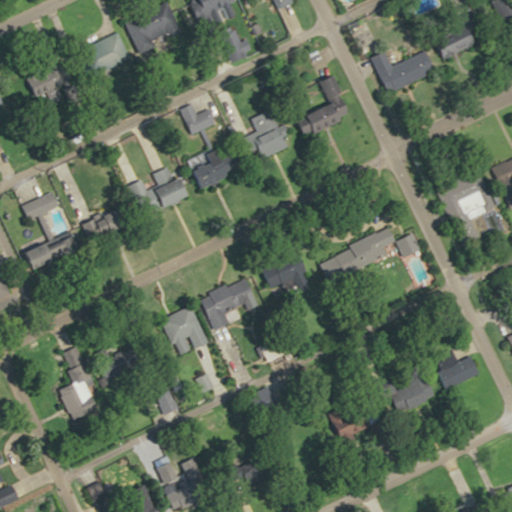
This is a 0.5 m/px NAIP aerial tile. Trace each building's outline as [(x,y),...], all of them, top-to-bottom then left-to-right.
[(207,0),(205,1),(212,17),(240,5),(237,0),(207,0)] [(469,42),(461,29),(428,50),(435,62),(469,42)] [(134,60),(118,31),(83,50),(99,79),(134,60)] [(429,72),(420,50),(385,65),(379,50),(364,56),(380,93),(429,72)] [(321,80),(331,104),(300,117),(308,134),(352,115),(335,75),(321,80)] [(179,110),(191,134),(216,122),(209,107),(197,113),(192,103),(179,110)] [(253,124),(255,133),(241,138),(244,146),(259,141),(264,154),(288,146),(277,115),(253,124)] [(511,190),(511,141),(510,142),(511,148),(511,156),(486,166),(497,196),(511,190)] [(204,188),(241,168),(227,143),(191,163),(204,188)] [(153,173),(157,186),(146,190),(143,183),(133,187),(143,214),(165,206),(192,196),(183,173),(173,177),(169,167),(153,173)] [(434,188),(458,244),(473,237),(465,219),(489,208),(473,171),(434,188)] [(55,191),(22,204),(28,218),(60,206),(55,191)] [(121,204),(94,217),(102,236),(129,223),(121,204)] [(421,250),(413,233),(395,241),(404,258),(421,250)] [(25,250),(33,274),(50,267),(48,261),(78,251),(73,234),(25,250)] [(279,264),(283,286),(296,283),(298,291),(312,289),(307,259),(279,264)] [(0,307),(1,308),(0,305),(0,298),(10,295),(0,267),(0,307)] [(240,318),(235,307),(253,300),(244,278),(201,296),(215,329),(240,318)] [(178,356),(194,349),(194,348),(209,342),(193,305),(162,318),(178,356)] [(511,330),(499,335),(506,355),(511,352),(511,330)] [(481,371),(472,354),(437,373),(446,390),(481,371)] [(58,390),(74,421),(88,414),(83,402),(93,397),(85,380),(91,377),(84,363),(64,373),(70,384),(58,390)] [(404,384),(404,405),(433,405),(433,384),(404,384)] [(335,424),(342,422),(340,411),(333,412),(335,424)] [(163,484),(173,510),(209,497),(200,471),(163,484)] [(88,488),(99,511),(116,511),(102,481),(88,488)] [(511,511),(511,488),(493,497),(499,511),(511,511)] [(142,511),(159,511),(150,492),(136,499),(142,511)]
